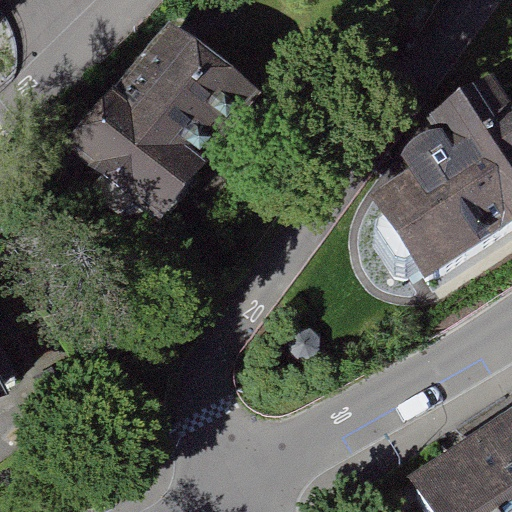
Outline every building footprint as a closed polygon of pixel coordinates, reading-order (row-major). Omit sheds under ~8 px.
[(175,33),(62,161),(153,242),(267,113),(175,33)] [(511,135),(496,109),(357,190),(427,310),(511,260),(511,135)] [(301,328),(294,332),(289,339),(289,347),(293,355),(300,360),(309,360),(317,356),(322,348),(322,339),(317,332),(310,328),(301,328)] [(511,511),(511,427),(413,489),(426,511),(511,511)] [(136,440),(108,455),(128,492),(156,477),(136,440)]
